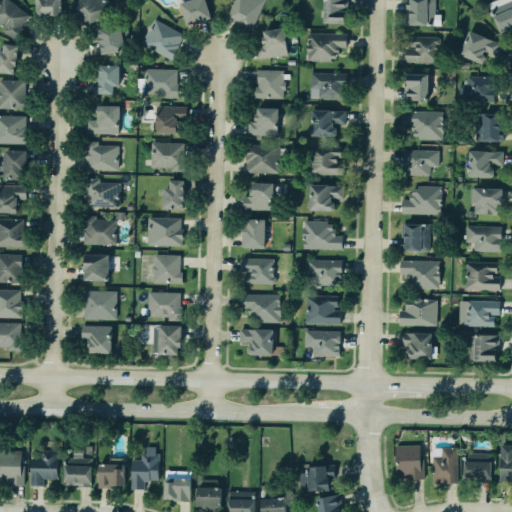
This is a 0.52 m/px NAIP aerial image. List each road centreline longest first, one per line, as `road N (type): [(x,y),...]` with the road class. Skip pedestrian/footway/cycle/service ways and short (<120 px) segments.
road 1 (residential): [(386,511),(367,383),(374,0)]
road 2 (secondary): [(367,383),(0,374)]
road 3 (residential): [(49,407),(56,56)]
road 4 (residential): [(209,410),(216,62)]
road 5 (secondary): [(0,406),(311,413)]
road 6 (secondary): [(369,415),(511,417)]
